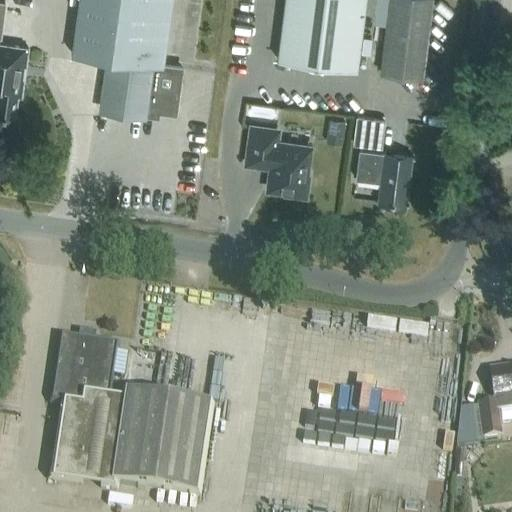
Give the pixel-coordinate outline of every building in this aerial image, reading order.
[(79,0),(72,53),(114,58),(112,73),(106,72),(103,89),(107,89),(104,108),(105,108),(106,107),(111,108),(114,112),(118,109),(127,110),(130,114),(134,111),(140,112),(139,113),(141,113),(141,112),(158,114),(159,109),(176,111),(182,67),(163,64),(171,0),(79,0)] [(284,0),(277,58),(357,68),(365,0),(284,0)] [(389,0),(381,72),(422,77),(431,0),(389,0)] [(0,113),(15,115),(17,96),(21,96),(28,46),(0,42),(0,113)] [(357,116),(354,143),(355,143),(356,135),(377,138),(380,120),(384,120),(384,119),(357,116)] [(329,117),(327,129),(326,141),(342,144),(344,131),(345,119),(329,117)] [(274,142),(276,129),(252,126),(247,162),(263,164),(264,162),(272,163),(269,187),(285,189),(284,192),(306,195),(309,174),(306,173),(309,146),(274,142)] [(361,148),(357,177),(381,180),(378,201),(409,204),(415,157),(385,153),(386,151),(361,148)] [(320,377),(329,320),(304,316),(295,373),(320,377)] [(124,402),(109,399),(117,346),(62,338),(52,403),(64,405),(52,482),(115,491),(116,486),(197,499),(210,408),(125,395),(124,402)] [(511,368),(490,372),(494,400),(495,399),(496,403),(479,406),(484,440),(502,437),(497,411),(511,409),(511,368)]
